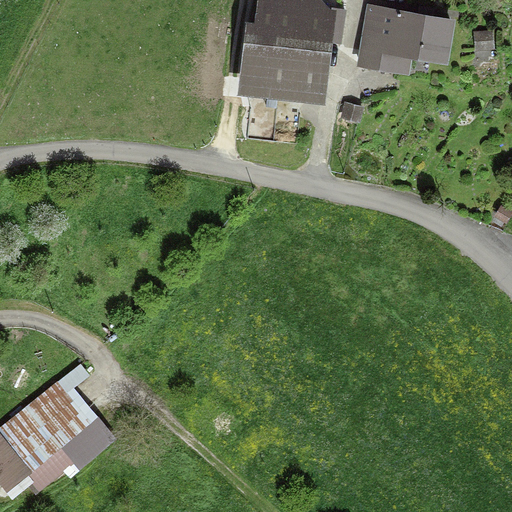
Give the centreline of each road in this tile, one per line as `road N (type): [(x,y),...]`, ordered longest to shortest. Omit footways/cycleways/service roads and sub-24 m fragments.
road 1 (unclassified): [(511,281),(421,220),(322,193),(113,157),(0,165)]
road 2 (track): [(0,327),(42,324),(104,362),(268,511)]
road 3 (track): [(62,0),(0,127)]
